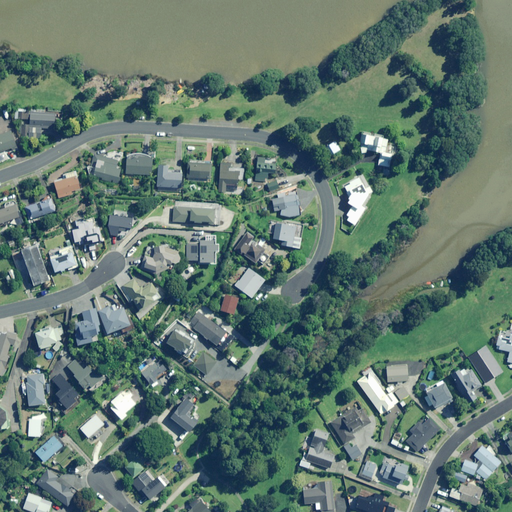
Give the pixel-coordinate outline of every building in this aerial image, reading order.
[(26,112),(26,109),(19,108),(19,112),(15,112),(14,119),(28,120),(28,112),(26,112)] [(55,129),(55,113),(30,112),(30,124),(20,124),(20,137),(42,138),(42,128),(55,129)] [(0,152),(16,147),(11,131),(1,135),(0,132),(0,152)] [(378,165),(389,167),(392,154),(396,155),(398,144),(387,142),(388,139),(383,138),(383,135),(374,133),(374,136),(370,136),(370,133),(362,131),(358,152),(366,153),(367,150),(380,152),(378,165)] [(330,156),(340,150),(335,141),(325,148),(330,156)] [(116,168),(118,161),(94,154),(88,177),(119,184),(120,177),(119,177),(121,169),(116,168)] [(152,175),(152,158),(138,157),(138,160),(126,159),(126,174),(152,175)] [(212,161),(187,160),(187,178),(189,178),(189,181),(211,182),(212,161)] [(218,193),(225,193),(225,190),(237,190),(238,171),(228,171),(229,163),(219,163),(218,193)] [(275,173),(275,165),(256,164),(255,180),(267,181),(268,173),(275,173)] [(167,172),(168,166),(158,166),(157,187),(181,188),(182,173),(167,172)] [(72,191),(80,189),(75,171),(64,175),(65,179),(54,182),(58,198),(72,194),(72,191)] [(354,226),(366,209),(361,206),(368,195),(373,192),(369,187),(365,189),(359,177),(343,186),(350,198),(348,203),(352,206),(344,219),(354,226)] [(270,191),(279,188),(276,180),(267,183),(270,191)] [(282,217),(300,215),(298,192),(287,193),(288,197),(273,198),(274,211),(281,210),(282,217)] [(29,219),(55,211),(50,195),(43,197),(44,201),(25,207),(29,219)] [(0,223),(20,217),(16,205),(0,210),(0,223)] [(173,207),(172,221),(217,224),(218,214),(213,214),(213,209),(173,207)] [(131,228),(132,219),(109,215),(108,223),(110,235),(117,236),(118,231),(125,232),(125,228),(131,228)] [(98,228),(93,229),(91,222),(84,224),(86,230),(74,234),(76,242),(82,240),(83,245),(89,243),(91,250),(103,246),(98,228)] [(293,247),(294,241),(299,242),(301,236),(295,235),(297,227),(276,223),(273,238),(288,241),(287,246),(293,247)] [(265,250),(263,248),(266,244),(261,241),(260,243),(254,239),(256,237),(250,232),(248,234),(246,233),(235,249),(242,254),(242,253),(256,263),(257,260),(263,264),(269,256),(263,252),(265,250)] [(206,241),(199,241),(199,244),(187,244),(186,260),(199,261),(199,263),(216,264),(216,251),(218,251),(218,243),(216,243),(216,236),(207,236),(206,241)] [(139,268),(154,274),(169,269),(172,262),(175,263),(178,261),(179,259),(179,257),(178,254),(176,253),(178,249),(162,242),(160,247),(156,245),(151,258),(144,255),(139,268)] [(35,286),(49,280),(37,246),(23,251),(35,286)] [(54,272),(61,270),(61,272),(66,271),(65,269),(68,268),(69,270),(77,267),(72,252),(50,259),(54,272)] [(252,298),(265,280),(249,268),(236,286),(252,298)] [(16,276),(12,270),(7,272),(9,275),(6,276),(8,280),(16,276)] [(150,284),(141,290),(133,278),(122,285),(139,311),(159,298),(150,284)] [(234,315),(239,296),(225,292),(220,311),(234,315)] [(109,307),(98,311),(107,334),(120,329),(122,333),(131,330),(123,308),(111,312),(109,307)] [(99,335),(102,335),(96,308),(82,312),(85,325),(74,328),(78,347),(101,342),(99,335)] [(217,345),(227,332),(199,311),(189,324),(217,345)] [(185,355),(197,334),(178,322),(166,343),(185,355)] [(60,335),(64,334),(61,325),(51,328),(51,326),(40,330),(40,332),(35,333),(40,349),(51,346),(50,344),(61,341),(60,335)] [(511,329),(510,339),(498,337),(496,346),(500,347),(499,349),(510,351),(507,362),(511,362),(511,329)] [(14,345),(17,335),(1,330),(0,332),(0,375),(4,377),(7,368),(5,367),(9,356),(7,355),(10,344),(14,345)] [(207,375),(217,362),(203,352),(194,365),(207,375)] [(496,384),(508,377),(491,352),(483,358),(480,353),(471,359),(480,373),(486,369),(496,384)] [(75,360),(67,367),(90,394),(98,387),(96,384),(100,380),(102,382),(106,378),(96,366),(91,371),(87,367),(83,370),(75,360)] [(150,385),(168,372),(159,360),(150,367),(146,361),(137,368),(150,385)] [(387,382),(408,381),(407,365),(386,366),(387,382)] [(473,391),(482,386),(473,370),(470,371),(467,365),(451,374),(467,404),(477,398),(473,391)] [(74,399),(79,395),(59,373),(51,380),(60,390),(55,395),(68,409),(76,401),(74,399)] [(45,404),(44,394),(51,393),(49,377),(44,377),(43,374),(25,376),(29,406),(45,404)] [(357,381),(381,415),(399,402),(391,392),(395,389),(391,385),(386,389),(389,394),(386,396),(372,377),(368,381),(364,376),(357,381)] [(448,404),(454,401),(443,380),(426,390),(435,407),(447,401),(448,404)] [(400,401),(409,395),(403,386),(394,392),(400,401)] [(130,398),(133,395),(127,388),(111,402),(114,405),(111,408),(122,420),(127,415),(125,413),(135,404),(130,398)] [(190,414),(196,406),(186,398),(171,417),(189,432),(198,421),(190,414)] [(343,446),(353,461),(362,455),(356,444),(351,447),(348,442),(355,437),(353,434),(371,422),(360,404),(331,423),(345,445),(343,446)] [(12,424),(8,422),(9,417),(8,412),(3,407),(0,405),(0,429),(3,428),(7,431),(12,424)] [(418,452),(440,429),(426,415),(423,419),(426,422),(422,425),(419,422),(410,430),(413,434),(406,441),(418,452)] [(40,436),(41,420),(29,419),(28,436),(40,436)] [(310,440),(308,447),(310,447),(306,460),(330,467),(334,455),(323,451),(329,433),(316,429),(312,440),(310,440)] [(511,431),(503,437),(511,452),(511,431)] [(44,462),(63,446),(54,436),(35,452),(44,462)] [(141,466),(147,460),(134,446),(125,453),(132,461),(125,467),(134,477),(143,469),(141,466)] [(473,463),(464,460),(461,471),(473,475),(475,471),(485,480),(501,462),(493,455),(495,453),(488,447),(486,449),(482,446),(474,455),(476,457),(474,459),(476,460),(473,463)] [(372,477),(376,465),(367,461),(363,474),(372,477)] [(391,461),(389,465),(384,463),(381,469),(385,471),(383,477),(402,484),(408,467),(391,461)] [(36,483),(68,506),(75,495),(70,491),(71,490),(61,484),(61,485),(55,481),(59,476),(47,467),(36,483)] [(146,469),(133,482),(150,500),(151,499),(155,504),(165,495),(161,490),(170,482),(162,474),(155,480),(146,469)] [(464,483),(467,476),(455,471),(453,478),(464,483)] [(320,511),(335,511),(331,482),(317,483),(318,488),(303,490),(305,504),(315,503),(316,510),(321,509),(320,511)] [(477,506),(483,488),(468,483),(467,486),(461,484),(458,490),(452,488),(449,496),(477,506)] [(380,511),(384,511),(390,497),(372,490),(370,497),(372,498),(368,507),(380,511)] [(48,511),(52,504),(41,500),(42,497),(29,492),(23,508),(33,511),(48,511)] [(210,511),(198,498),(190,505),(192,508),(187,511),(210,511)] [(360,511),(363,505),(354,501),(351,508),(360,511)]
